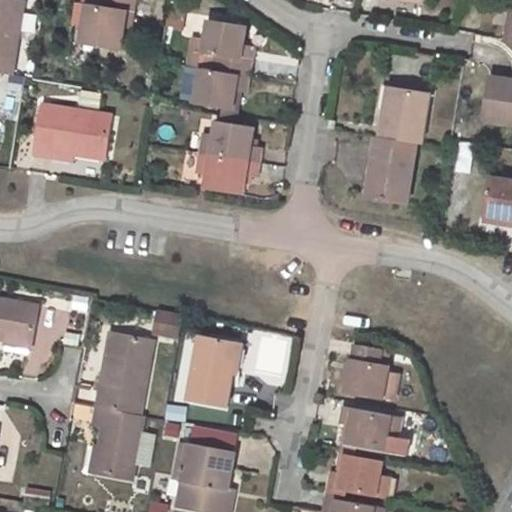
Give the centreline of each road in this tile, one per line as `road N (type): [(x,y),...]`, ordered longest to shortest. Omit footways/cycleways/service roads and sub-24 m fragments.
road 1 (residential): [(0,228),(111,210),(298,238)]
road 2 (residential): [(298,238),(329,24)]
road 3 (residential): [(333,244),(421,259),(473,280),(511,308)]
road 4 (residential): [(333,244),(299,432)]
road 5 (residential): [(460,44),(329,24)]
